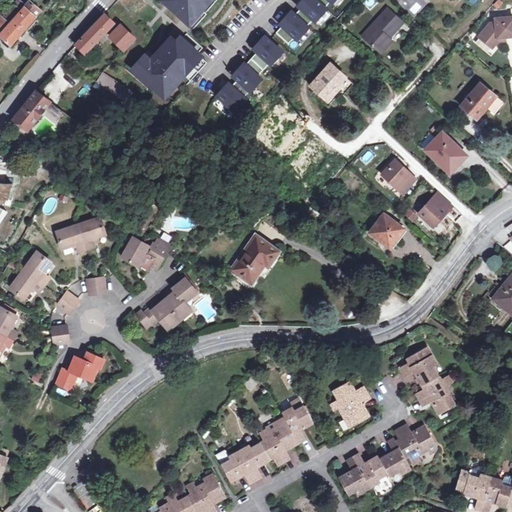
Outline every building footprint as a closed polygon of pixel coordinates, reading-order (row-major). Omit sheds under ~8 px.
[(211,0),(171,0),(176,4),(172,8),(170,10),(189,26),(198,15),(212,1),(211,0)] [(314,0),(303,0),(298,7),(300,10),(294,16),(307,27),(312,21),(315,23),(326,10),(324,9),(314,0)] [(331,3),(334,0),(314,0),(324,9),(330,2),(331,3)] [(428,0),(394,0),(411,17),(428,0)] [(3,21),(0,18),(0,36),(12,46),(41,12),(31,3),(26,8),(19,3),(3,21)] [(403,23),(387,9),(362,37),(381,55),(393,41),(389,38),(403,23)] [(294,16),(291,13),(280,25),(282,27),(276,34),(288,45),(294,38),(297,41),(308,28),(307,27),(294,16)] [(115,23),(106,14),(76,45),(86,53),(115,23)] [(191,28),(201,18),(198,15),(189,26),(191,28)] [(498,38),(505,37),(511,36),(511,17),(496,19),(496,24),(490,24),(479,37),(492,48),(498,41),(498,38)] [(122,25),(112,35),(126,49),(136,39),(122,25)] [(270,66),(282,53),(264,37),(253,50),(257,53),(251,60),(263,71),(269,64),(270,66)] [(180,73),(198,54),(182,40),(177,44),(170,38),(150,61),(144,56),(131,70),(153,90),(155,87),(162,93),(170,85),(174,88),(184,77),(180,73)] [(184,77),(201,57),(198,54),(180,73),(184,77)] [(261,80),(258,77),(263,71),(251,60),(245,66),(244,64),(232,77),(237,81),(249,92),(250,93),(261,80)] [(346,76),(331,63),(310,86),(327,101),(340,87),(337,85),(346,76)] [(103,75),(98,83),(122,98),(128,90),(103,75)] [(243,98),(249,92),(237,81),(231,88),(228,84),(217,97),(234,113),(245,100),(243,98)] [(496,96),(480,82),(461,106),(477,119),(487,108),(496,96)] [(166,97),(174,88),(170,85),(162,93),(166,97)] [(51,102),(37,91),(14,120),(28,131),(51,102)] [(503,102),(496,96),(487,108),(494,113),(503,102)] [(426,151),(449,173),(466,156),(442,134),(426,151)] [(417,179),(397,160),(383,175),(403,194),(417,179)] [(0,204),(3,205),(5,201),(6,202),(10,188),(7,187),(0,184),(0,204)] [(420,213),(435,227),(454,206),(439,193),(420,213)] [(410,207),(403,212),(411,222),(418,217),(410,207)] [(404,229),(384,213),(369,233),(389,248),(404,229)] [(82,227),(88,252),(97,250),(95,240),(108,237),(104,221),(82,227)] [(80,254),(88,252),(82,227),(60,233),(64,248),(78,245),(80,254)] [(254,234),(244,249),(245,250),(233,268),(251,279),(263,262),(267,264),(278,250),(254,234)] [(156,269),(158,265),(164,256),(164,255),(171,242),(159,235),(151,248),(133,238),(121,258),(135,266),(141,254),(151,260),(148,265),(156,269)] [(25,270),(46,286),(51,280),(42,273),(50,262),(38,252),(25,270)] [(46,286),(25,270),(10,289),(22,298),(32,287),(41,293),(46,286)] [(178,291),(166,301),(180,319),(192,309),(183,298),(189,294),(191,297),(198,291),(186,275),(179,280),(181,284),(175,288),(178,291)] [(511,275),(497,294),(511,305),(511,275)] [(103,279),(95,280),(98,296),(106,294),(103,279)] [(98,296),(95,280),(88,281),(90,297),(98,296)] [(67,294),(63,299),(75,309),(80,304),(67,294)] [(70,316),(75,309),(63,299),(57,306),(70,316)] [(168,328),(180,319),(166,301),(154,310),(152,306),(145,311),(143,308),(136,313),(149,329),(156,324),(153,321),(159,317),(168,328)] [(0,313),(0,334),(13,343),(17,336),(9,331),(16,319),(2,310),(0,313)] [(51,329),(52,338),(68,335),(67,327),(51,329)] [(9,350),(13,343),(0,334),(0,345),(9,350)] [(69,343),(68,335),(52,338),(53,345),(69,343)] [(435,364),(425,347),(405,357),(408,362),(398,368),(403,378),(410,374),(419,388),(411,392),(419,405),(426,401),(433,415),(451,405),(445,395),(450,392),(445,383),(449,380),(445,374),(438,378),(432,366),(435,364)] [(77,359),(72,373),(65,370),(57,387),(72,393),(80,377),(92,382),(98,368),(103,370),(106,361),(91,356),(87,364),(77,359)] [(263,376),(253,382),(257,389),(267,384),(263,376)] [(358,392),(354,384),(336,393),(340,401),(333,405),(337,412),(340,411),(346,421),(350,419),(355,428),(373,417),(366,406),(374,402),(366,387),(358,392)] [(279,415),(282,419),(286,428),(276,433),(275,431),(267,435),(264,429),(257,433),(262,442),(250,448),(249,446),(229,456),(231,460),(220,466),(230,484),(243,477),(247,483),(258,476),(255,470),(274,459),(277,465),(288,458),(285,452),(304,441),(299,431),(311,425),(301,408),(290,413),(289,410),(279,415)] [(286,428),(282,419),(278,425),(275,431),(276,433),(286,428)] [(418,454),(427,449),(425,446),(434,441),(424,423),(411,430),(408,424),(395,431),(396,434),(387,438),(392,449),(379,456),(379,454),(366,461),(361,452),(347,459),(353,469),(340,476),(349,492),(358,487),(361,491),(381,480),(378,475),(387,470),(390,474),(399,469),(401,473),(411,468),(405,458),(409,456),(412,462),(420,458),(418,454)] [(440,450),(434,441),(425,446),(427,449),(431,455),(440,450)] [(0,480),(9,458),(0,454),(0,480)] [(91,463),(81,471),(85,477),(95,470),(91,463)] [(511,488),(502,486),(504,481),(486,476),(486,479),(471,474),(471,472),(463,469),(457,489),(466,491),(465,493),(480,498),(477,508),(490,511),(494,502),(511,507),(511,488)] [(505,478),(504,481),(502,486),(511,488),(511,475),(505,478)] [(159,508),(161,511),(159,511),(213,511),(210,506),(225,497),(216,480),(208,484),(206,481),(198,485),(195,480),(186,486),(191,493),(177,501),(173,493),(166,498),(168,502),(159,508)]
